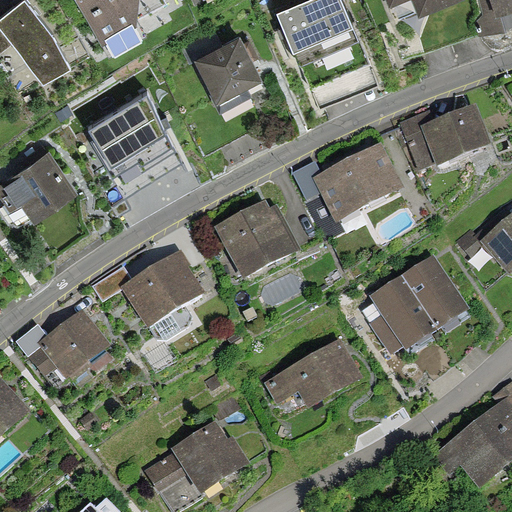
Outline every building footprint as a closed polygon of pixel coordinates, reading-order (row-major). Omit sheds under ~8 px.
[(79,0),(107,49),(142,29),(138,21),(138,0),(79,0)] [(379,83),(343,0),(295,0),(277,8),(320,108),(379,83)] [(449,0),(392,0),(393,0),(417,0),(423,11),(449,0)] [(511,10),(511,0),(493,0),(497,15),(511,10)] [(53,39),(24,3),(8,15),(0,20),(0,28),(44,87),(71,71),(53,39)] [(238,43),(200,63),(220,101),(258,81),(238,43)] [(173,143),(148,88),(89,124),(118,171),(139,158),(141,162),(173,143)] [(486,154),(474,118),(428,134),(440,170),(486,154)] [(394,195),(373,153),(324,177),(345,219),(394,195)] [(36,222),(74,195),(47,158),(9,185),(36,222)] [(267,207),(265,202),(215,227),(242,279),(298,251),(275,204),(267,207)] [(511,270),(511,207),(461,249),(492,287),(511,270)] [(471,312),(432,252),(360,298),(399,358),(471,312)] [(201,294),(179,257),(128,287),(149,324),(201,294)] [(106,345),(80,314),(45,342),(39,334),(25,346),(47,372),(59,362),(70,374),(106,345)] [(356,376),(338,345),(271,382),(280,399),(300,389),(307,402),(356,376)] [(483,402),(491,412),(426,463),(440,481),(453,470),(473,495),(511,464),(511,388),(507,382),(483,402)] [(0,433),(23,412),(0,387),(0,433)] [(182,511),(251,469),(219,419),(143,467),(171,511),(182,511)] [(106,511),(95,500),(81,511),(106,511)]
